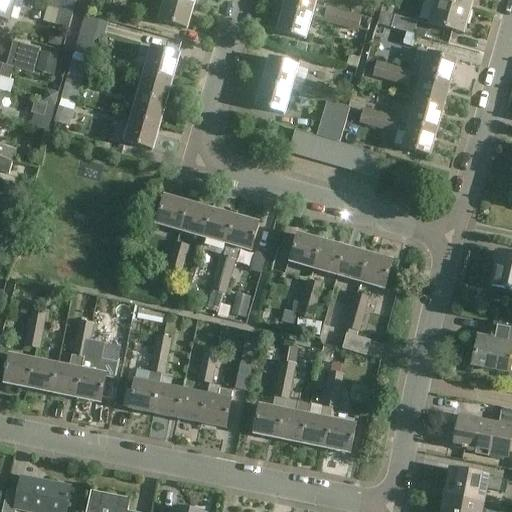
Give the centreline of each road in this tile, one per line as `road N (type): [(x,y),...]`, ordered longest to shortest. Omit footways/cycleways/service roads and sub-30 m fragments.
road 1 (residential): [(453,238),(208,158),(202,140),(242,0)]
road 2 (residential): [(389,510),(0,429)]
road 3 (residential): [(389,510),(453,238)]
road 4 (residential): [(453,238),(511,38)]
